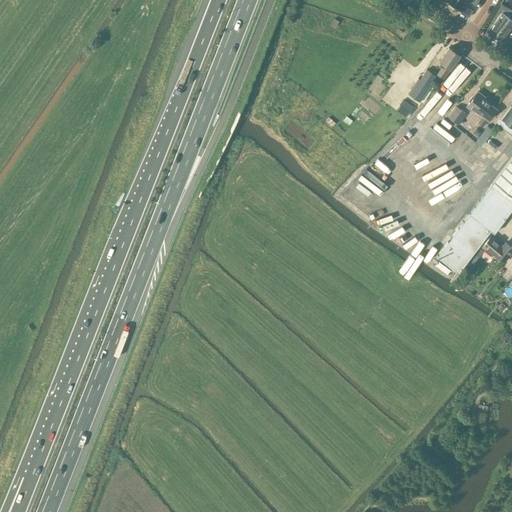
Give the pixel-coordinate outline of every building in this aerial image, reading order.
[(447,0),(459,7),(458,10),(469,17),(473,11),(462,4),(464,0),(447,0)] [(493,25),(488,31),(494,36),(507,18),(508,18),(509,17),(511,12),(502,5),(490,22),(493,25)] [(507,18),(494,36),(501,41),(511,28),(511,25),(511,13),(509,17),(508,18),(507,18)] [(444,79),(451,69),(460,55),(449,47),(439,61),(447,66),(445,69),(441,66),(436,74),(444,79)] [(420,101),(423,96),(426,98),(434,88),(429,85),(435,75),(426,68),(420,78),(418,78),(408,93),(420,101)] [(497,109),(487,102),(484,99),(486,97),(478,91),(466,107),(473,112),(474,110),(482,116),(477,123),(483,127),(488,120),(497,109)] [(423,114),(437,97),(432,94),(419,110),(423,114)] [(497,123),(503,127),(511,114),(511,95),(509,100),(511,102),(511,103),(500,118),(497,123)] [(414,107),(403,99),(396,110),(407,117),(414,107)] [(466,113),(456,106),(448,117),(458,124),(466,113)] [(511,134),(511,133),(511,114),(503,127),(511,134)] [(346,116),(343,120),(348,125),(352,121),(346,116)] [(325,121),(332,126),(335,123),(329,117),(325,121)] [(427,133),(411,119),(404,127),(420,140),(427,133)] [(481,146),(493,130),(487,126),(475,142),(481,146)] [(511,157),(492,184),(511,199),(511,157)] [(398,172),(396,174),(403,180),(412,170),(402,162),(396,170),(398,172)] [(511,208),(511,199),(492,184),(437,256),(458,272),(490,230),(494,233),(511,208)] [(378,197),(375,200),(395,218),(398,214),(378,197)] [(481,247),(485,250),(494,257),(495,256),(503,262),(511,252),(511,248),(505,242),(503,244),(492,235),(481,247)] [(474,254),(479,257),(483,251),(478,248),(474,254)] [(478,408),(487,410),(489,402),(480,400),(478,408)]
